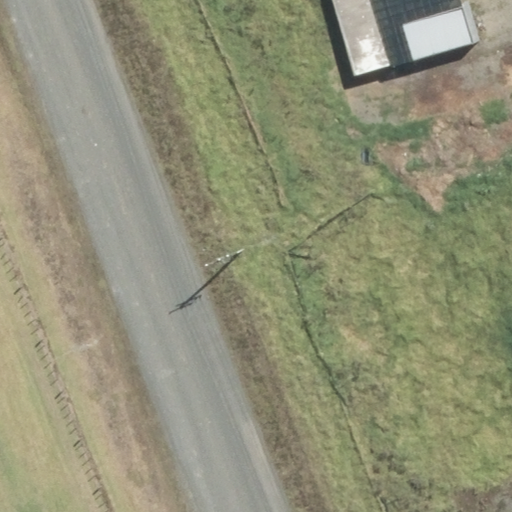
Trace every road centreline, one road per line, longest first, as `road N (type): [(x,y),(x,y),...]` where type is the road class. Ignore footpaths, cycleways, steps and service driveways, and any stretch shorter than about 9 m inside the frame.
road 1 (unclassified): [(174,371),(34,0)]
road 2 (unclassified): [(174,371),(304,511)]
road 3 (unclassified): [(227,511),(174,371)]
